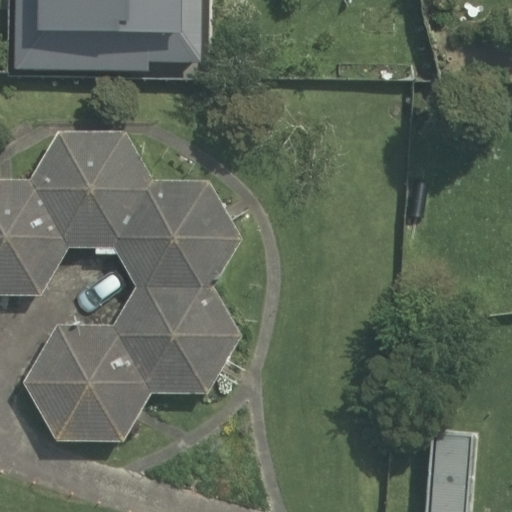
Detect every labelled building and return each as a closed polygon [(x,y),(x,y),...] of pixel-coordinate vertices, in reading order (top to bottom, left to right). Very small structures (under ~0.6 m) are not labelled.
[(14,0),(13,66),(149,68),(145,56),(196,57),(197,0),(14,0)] [(33,179),(69,247),(113,248),(153,179),(125,131),(59,131),(33,179)] [(0,294),(41,295),(69,247),(33,179),(0,177),(0,294)] [(113,248),(136,285),(214,287),(241,238),(209,180),(153,179),(113,248)] [(113,324),(151,392),(208,393),(241,334),(214,287),(136,285),(113,324)] [(23,382),(55,440),(124,441),(151,392),(113,324),(58,324),(23,382)] [(465,511),(472,432),(431,429),(424,511),(465,511)]
